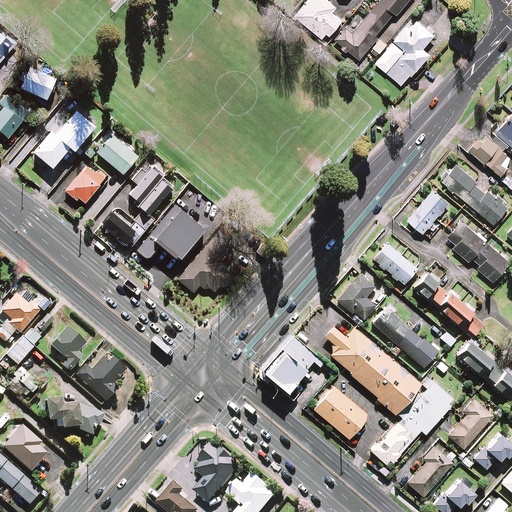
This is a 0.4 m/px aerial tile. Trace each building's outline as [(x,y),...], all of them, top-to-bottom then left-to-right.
[(336,7),(326,0),(307,0),(301,8),(303,10),(297,17),(322,38),(326,33),(329,36),(342,21),(332,12),(336,7)] [(408,0),(380,0),(353,33),(346,27),(335,39),(359,60),(378,38),(375,36),(394,13),(396,15),(408,0)] [(434,35),(416,20),(410,28),(407,26),(375,63),(401,85),(410,74),(411,76),(429,54),(422,49),(434,35)] [(0,63),(15,46),(0,33),(0,63)] [(56,79),(26,65),(19,80),(24,82),(21,88),(46,100),(56,79)] [(0,99),(0,107),(3,109),(0,112),(0,134),(2,133),(8,138),(30,112),(21,105),(17,109),(9,102),(10,100),(4,95),(0,99)] [(94,127),(75,111),(55,136),(50,132),(33,152),(52,168),(69,148),(74,151),(94,127)] [(511,112),(495,132),(511,146),(511,112)] [(397,115),(390,123),(394,126),(400,118),(397,115)] [(497,144),(476,125),(459,144),(468,152),(469,150),(484,163),(485,162),(500,175),(511,162),(511,159),(502,151),(506,146),(500,141),(497,144)] [(138,156),(111,134),(96,152),(123,175),(138,156)] [(106,177),(89,163),(65,191),(76,200),(78,198),(84,203),(106,177)] [(476,181),(456,164),(442,181),(493,224),(507,207),(486,190),(485,192),(474,183),(476,181)] [(162,177),(149,166),(146,170),(143,168),(132,180),(138,185),(129,195),(145,208),(129,228),(112,214),(102,225),(129,248),(154,219),(148,215),(171,187),(161,178),(162,177)] [(448,203),(433,190),(407,220),(423,233),(448,203)] [(203,229),(174,205),(165,216),(169,220),(155,238),(179,258),(203,229)] [(509,262),(460,221),(447,237),(456,244),(453,248),(469,261),(472,258),(481,265),(478,269),(493,281),(509,262)] [(231,245),(216,233),(185,270),(213,293),(219,285),(223,289),(234,276),(217,262),(231,245)] [(159,245),(148,236),(136,250),(147,259),(159,245)] [(416,269),(386,244),(373,260),(403,285),(416,269)] [(470,315),(472,312),(427,273),(414,287),(470,338),(482,326),(470,315)] [(374,287),(358,275),(337,301),(352,313),(353,311),(364,320),(375,306),(365,298),(374,287)] [(26,304),(15,294),(1,311),(11,320),(8,324),(19,333),(39,310),(29,302),(26,304)] [(48,303),(42,299),(36,307),(43,312),(48,303)] [(372,324),(396,345),(390,352),(395,357),(402,349),(423,368),(437,351),(426,341),(425,342),(403,324),(404,323),(386,308),(372,324)] [(52,321),(45,315),(38,324),(45,329),(52,321)] [(18,333),(5,322),(0,327),(0,335),(9,344),(18,333)] [(419,383),(353,324),(344,334),(334,325),(324,337),(334,347),(327,355),(392,413),(419,383)] [(84,344),(65,328),(50,346),(66,359),(60,366),(68,372),(81,356),(76,352),(84,344)] [(325,361),(292,334),(262,369),(262,374),(286,394),(313,363),(319,368),(325,361)] [(493,361),(469,341),(456,357),(509,401),(511,396),(511,377),(503,370),(502,371),(491,362),(493,361)] [(17,365),(30,351),(21,342),(8,356),(17,365)] [(125,370),(106,353),(90,371),(84,365),(75,375),(99,397),(108,398),(120,385),(115,380),(125,370)] [(11,362),(6,357),(0,363),(0,365),(4,369),(11,362)] [(14,375),(16,377),(9,383),(22,398),(28,391),(31,394),(36,390),(19,371),(14,375)] [(453,400),(432,381),(372,447),(389,463),(420,429),(423,432),(453,400)] [(367,415),(332,383),(310,406),(346,438),(367,415)] [(13,399),(0,388),(0,399),(8,405),(13,399)] [(60,405),(59,398),(44,399),(46,420),(57,419),(60,420),(58,429),(81,426),(80,432),(91,434),(93,425),(98,426),(101,410),(77,405),(74,403),(60,405)] [(492,416),(472,399),(460,412),(464,416),(447,436),(463,449),(492,416)] [(39,442),(19,425),(1,447),(30,471),(45,453),(36,446),(39,442)] [(511,449),(511,445),(498,434),(485,449),(483,447),(473,458),(485,469),(495,458),(498,460),(503,455),(505,457),(511,449)] [(218,451),(211,446),(201,457),(202,458),(198,463),(200,465),(196,470),(205,480),(193,493),(208,507),(239,468),(229,460),(231,458),(219,449),(218,451)] [(452,463),(432,446),(421,458),(425,462),(407,483),(422,497),(452,463)] [(40,491),(0,455),(0,479),(28,504),(40,491)] [(511,469),(500,483),(511,493),(511,469)] [(268,489),(256,479),(251,486),(241,478),(227,495),(241,507),(237,511),(262,511),(275,497),(266,491),(268,489)] [(474,493),(458,479),(444,495),(457,507),(462,501),(465,503),(474,493)] [(184,492),(175,484),(157,504),(166,511),(197,511),(180,497),(184,492)] [(447,511),(453,505),(442,495),(433,505),(441,511),(447,511)] [(506,505),(497,497),(485,511),(503,511),(502,510),(506,505)]
